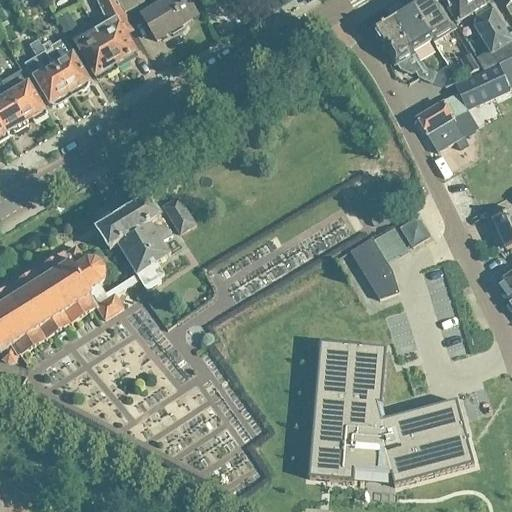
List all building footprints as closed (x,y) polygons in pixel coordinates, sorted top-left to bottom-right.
[(124,15),(117,0),(95,0),(107,25),(94,33),(97,38),(116,71),(128,64),(126,60),(135,54),(124,35),(132,31),(124,15)] [(142,0),(117,0),(124,15),(135,8),(156,41),(169,33),(171,36),(177,32),(160,6),(149,13),(144,4),(142,0)] [(183,25),(182,23),(196,15),(188,1),(188,0),(164,0),(166,2),(160,6),(177,32),(182,29),(181,27),(183,25)] [(434,0),(429,0),(413,10),(429,38),(432,42),(452,29),(434,0)] [(467,18),(488,51),(476,59),(483,71),(511,58),(511,34),(508,37),(488,5),(487,5),(483,0),(441,0),(456,24),(467,18)] [(511,0),(499,0),(509,16),(511,14),(511,0)] [(429,38),(413,10),(411,6),(391,19),(393,22),(394,22),(411,50),(429,38)] [(85,45),(82,39),(66,12),(55,19),(68,41),(71,40),(74,44),(73,45),(93,79),(102,74),(104,78),(116,71),(97,38),(85,45)] [(382,29),(373,35),(380,48),(383,46),(395,65),(396,65),(399,71),(410,76),(411,76),(415,73),(418,79),(432,84),(432,85),(433,85),(445,89),(453,85),(454,85),(457,84),(456,81),(451,71),(448,66),(436,74),(425,70),(423,68),(417,60),(413,54),(414,54),(411,50),(394,22),(393,22),(387,26),(386,24),(381,27),(382,29)] [(68,95),(52,67),(42,49),(36,40),(28,45),(37,60),(25,67),(49,106),(51,105),(52,107),(55,108),(57,107),(59,106),(61,105),(62,102),(63,100),(62,98),(68,95)] [(45,47),(42,49),(68,95),(74,92),(75,93),(77,94),(79,94),(81,93),(84,91),(86,89),(87,87),(87,85),(87,83),(88,83),(62,41),(50,48),(52,52),(49,53),(45,47)] [(469,112),(511,92),(511,62),(458,88),(469,112)] [(0,82),(24,123),(31,119),(33,123),(46,115),(20,71),(0,82)] [(0,125),(6,135),(12,131),(14,135),(27,127),(24,123),(0,82),(0,125)] [(461,120),(433,135),(457,182),(485,167),(461,120)] [(511,132),(508,123),(496,128),(509,158),(511,157),(511,132)] [(179,199),(163,209),(180,236),(195,226),(179,199)] [(85,264),(80,256),(75,249),(64,256),(63,255),(61,256),(62,257),(38,272),(37,270),(36,271),(37,273),(13,287),(12,286),(11,287),(12,288),(0,295),(0,355),(2,355),(1,358),(2,363),(5,366),(8,367),(13,365),(16,362),(18,357),(19,359),(20,358),(21,360),(21,359),(23,358),(22,357),(45,342),(46,344),(48,342),(47,341),(71,326),(72,327),(74,326),(73,324),(97,309),(99,313),(105,322),(123,310),(116,298),(140,282),(146,293),(161,284),(158,279),(163,275),(156,264),(170,255),(162,243),(172,237),(148,200),(117,220),(115,217),(108,216),(101,221),(98,227),(100,231),(97,232),(110,252),(117,247),(136,277),(106,297),(99,287),(102,284),(104,281),(105,274),(103,269),(100,266),(97,264),(94,263),(91,262),(85,264)] [(511,212),(491,222),(495,230),(490,233),(498,251),(504,248),(505,252),(511,249),(511,212)] [(428,239),(417,221),(401,231),(412,249),(428,239)] [(340,259),(349,280),(359,276),(349,255),(340,259)] [(330,257),(318,263),(326,278),(338,272),(330,257)] [(506,303),(511,299),(511,276),(496,288),(506,303)] [(366,281),(355,285),(365,307),(375,302),(366,281)] [(320,345),(309,480),(353,484),(354,472),(390,475),(394,488),(474,467),(457,402),(410,415),(382,423),(378,407),(382,407),(386,350),(320,345)]
